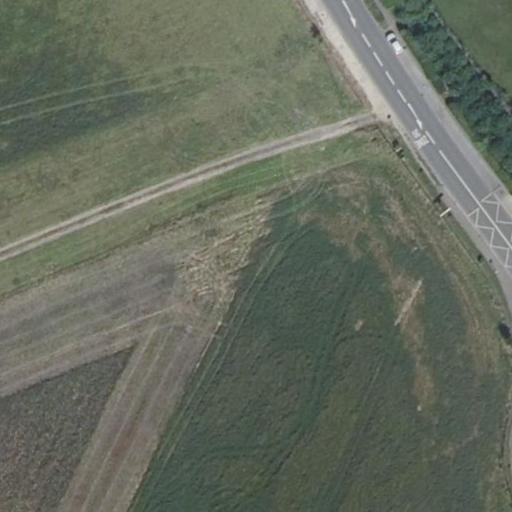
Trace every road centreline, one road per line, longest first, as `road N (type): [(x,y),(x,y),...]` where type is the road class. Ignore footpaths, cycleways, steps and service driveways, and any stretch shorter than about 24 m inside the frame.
road 1 (unclassified): [(414,108),(296,140),(0,265)]
road 2 (tertiary): [(414,108),(511,246)]
road 3 (tertiary): [(344,0),(414,108)]
